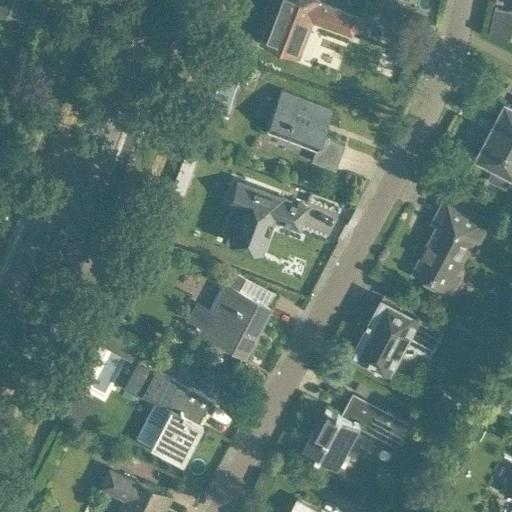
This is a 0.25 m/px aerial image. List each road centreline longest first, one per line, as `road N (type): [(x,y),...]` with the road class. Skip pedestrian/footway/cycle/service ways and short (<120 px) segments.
road 1 (residential): [(220,511),(409,151),(463,0)]
road 2 (secondary): [(0,357),(146,2)]
